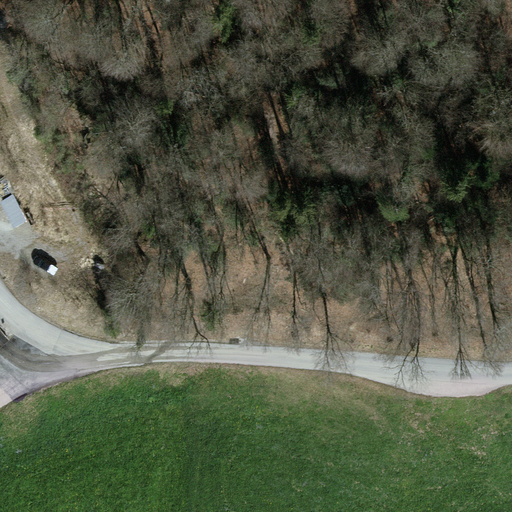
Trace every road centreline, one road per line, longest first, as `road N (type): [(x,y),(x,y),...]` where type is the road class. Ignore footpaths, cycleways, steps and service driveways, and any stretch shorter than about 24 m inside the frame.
road 1 (track): [(0,371),(130,350),(347,380),(511,372)]
road 2 (unclassified): [(130,350),(16,324),(0,304)]
